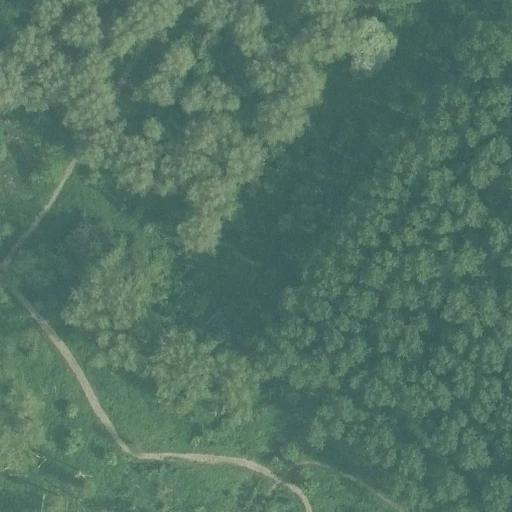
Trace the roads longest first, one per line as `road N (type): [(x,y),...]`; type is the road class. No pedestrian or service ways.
road 1 (unknown): [(0,267),(129,445),(301,488),(313,511)]
road 2 (unknown): [(185,0),(131,59),(4,269)]
